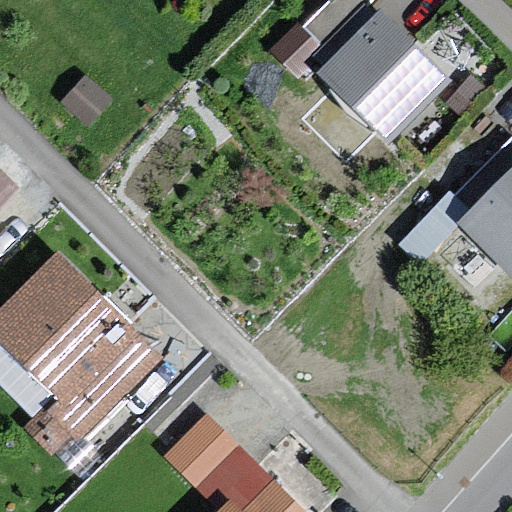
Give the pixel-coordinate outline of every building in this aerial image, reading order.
[(352,0),(323,31),(312,21),(287,46),(313,70),(381,0),(352,0)] [(382,10),(320,71),(386,138),(448,77),(382,10)] [(0,207),(25,184),(0,158),(0,207)] [(511,162),(446,225),(510,283),(511,281),(511,162)] [(47,257),(0,307),(0,361),(47,407),(32,419),(73,449),(157,365),(47,257)] [(160,466),(211,511),(215,511),(218,509),(220,511),(293,511),(199,421),(160,466)]
